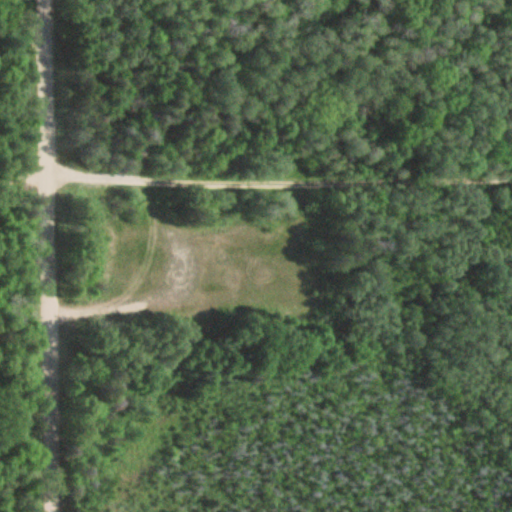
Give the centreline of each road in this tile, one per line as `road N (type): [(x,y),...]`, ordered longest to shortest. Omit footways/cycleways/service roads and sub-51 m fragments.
road 1 (residential): [(50,511),(47,0)]
road 2 (residential): [(511,177),(49,176)]
